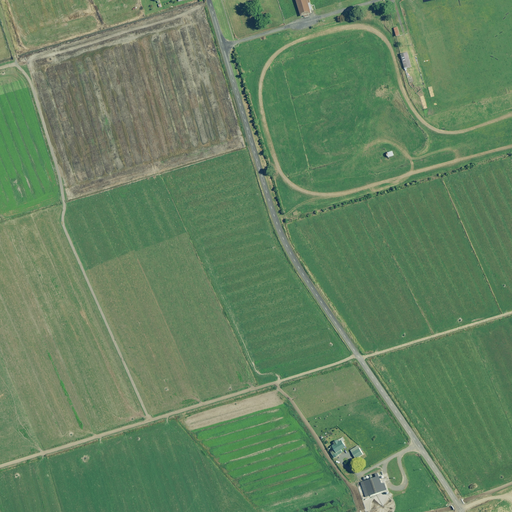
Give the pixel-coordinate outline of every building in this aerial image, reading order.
[(287,0),(292,14),(301,12),(298,0),(287,0)] [(393,53),(396,68),(403,66),(400,51),(393,53)] [(412,67),(408,52),(401,54),(406,71),(407,70),(407,68),(412,67)] [(339,442),(338,440),(334,443),(335,444),(331,447),(334,451),(331,453),(335,458),(343,453),(342,450),(346,447),(342,440),(339,442)] [(363,455),(358,446),(351,451),(356,459),(363,455)] [(382,483),(378,473),(375,474),(376,477),(361,482),(366,497),(371,496),(387,490),(385,483),(382,483)]
